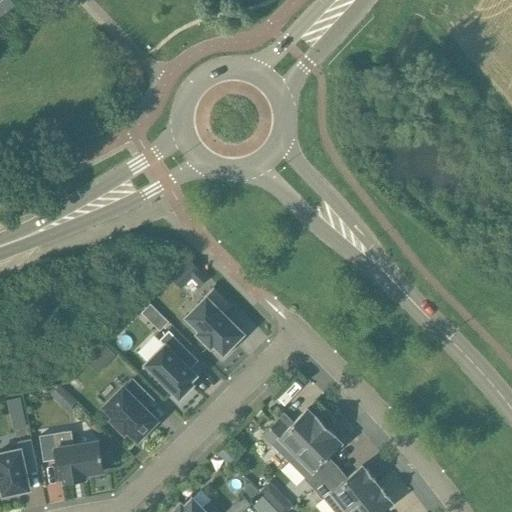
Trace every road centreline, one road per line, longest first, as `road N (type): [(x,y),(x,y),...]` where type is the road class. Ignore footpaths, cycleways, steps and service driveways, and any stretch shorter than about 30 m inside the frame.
road 1 (residential): [(114,511),(294,328)]
road 2 (residential): [(455,511),(294,328)]
road 3 (residential): [(511,410),(382,272)]
road 4 (tertiary): [(35,233),(141,197),(203,161)]
road 5 (tertiary): [(182,131),(35,233)]
road 6 (residential): [(382,272),(283,135)]
road 7 (residential): [(251,167),(382,272)]
